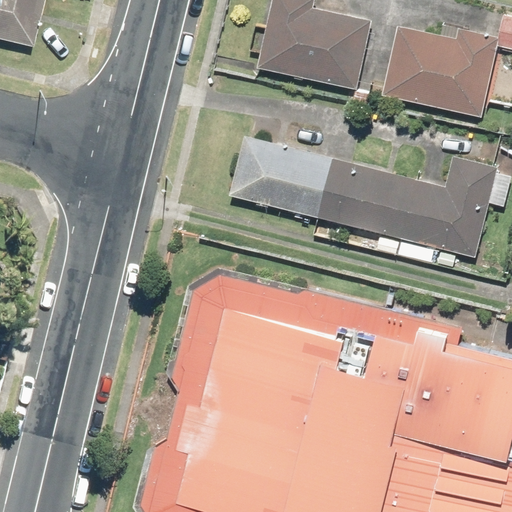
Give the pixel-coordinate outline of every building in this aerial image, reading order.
[(0,0),(0,33),(32,42),(42,0),(0,0)] [(318,0),(278,0),(263,61),(359,86),(377,17),(318,2),(318,0)] [(511,69),(497,67),(503,30),(462,23),(461,32),(400,21),(389,88),(490,106),(491,98),(511,102),(511,69)] [(238,194),(387,229),(384,245),(436,257),(439,245),(481,255),(486,231),(494,198),(508,201),(511,184),(511,166),(499,163),(461,154),(454,181),(253,133),(238,194)] [(511,511),(511,354),(190,278),(137,503),(142,511),(511,511)]
